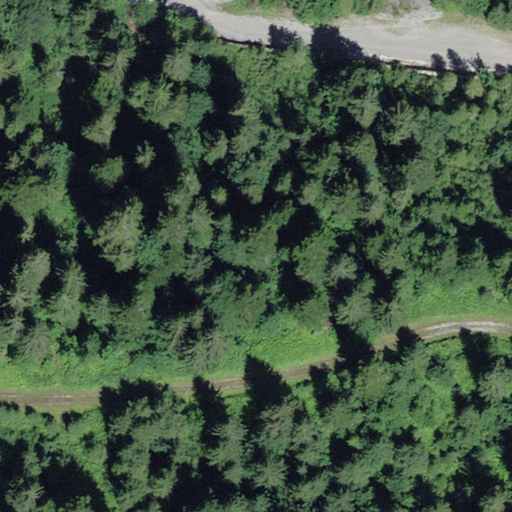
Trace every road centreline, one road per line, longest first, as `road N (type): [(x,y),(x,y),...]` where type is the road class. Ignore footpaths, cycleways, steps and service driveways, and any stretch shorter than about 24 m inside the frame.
road 1 (track): [(511,325),(423,327),(340,362),(238,385),(0,402)]
road 2 (unclassified): [(179,0),(231,29),(274,38),(511,68)]
